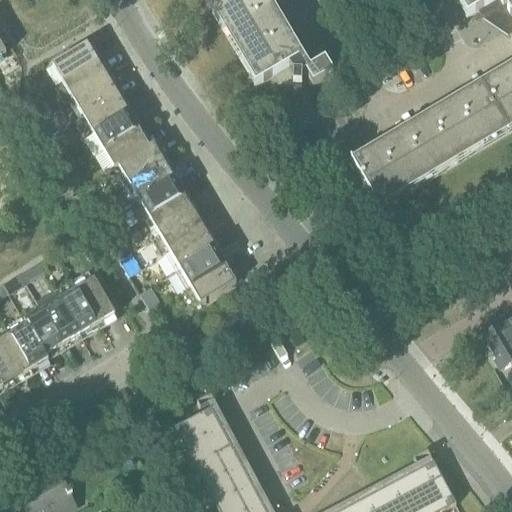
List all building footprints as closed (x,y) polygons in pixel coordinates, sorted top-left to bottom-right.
[(208,0),(261,86),(256,89),(254,90),(255,91),(274,80),(279,88),(285,88),(293,89),(293,90),(302,90),(303,80),(306,78),(314,91),(334,79),(326,65),(322,67),(317,60),(307,59),(305,59),(302,60),(298,63),(285,40),(260,0),(208,0)] [(511,0),(460,0),(470,17),(467,19),(466,20),(466,21),(483,11),(487,18),(489,20),(508,32),(511,35),(511,0)] [(377,9),(363,18),(371,31),(385,23),(377,9)] [(65,88),(99,68),(88,48),(53,69),(65,88)] [(110,85),(99,68),(65,88),(75,106),(110,85)] [(351,165),(376,209),(378,208),(511,127),(511,77),(355,170),(352,165),(351,165)] [(110,85),(75,106),(85,123),(120,102),(110,85)] [(48,119),(38,102),(26,109),(37,126),(48,119)] [(130,120),(120,102),(85,123),(96,140),(130,120)] [(130,120),(96,140),(106,157),(140,136),(130,120)] [(59,135),(54,125),(41,133),(47,142),(59,135)] [(150,152),(140,136),(106,157),(115,173),(119,171),(150,152)] [(59,158),(67,153),(62,145),(54,150),(59,158)] [(154,150),(150,152),(119,171),(130,190),(165,169),(154,150)] [(63,169),(67,177),(77,171),(72,163),(63,169)] [(165,169),(130,190),(140,207),(175,186),(165,169)] [(80,170),(70,177),(74,184),(85,178),(80,170)] [(186,203),(175,186),(140,207),(151,224),(186,203)] [(87,212),(97,207),(92,199),(83,204),(87,212)] [(195,219),(186,203),(151,224),(160,240),(195,219)] [(91,217),(98,229),(107,224),(100,212),(91,217)] [(195,219),(160,240),(171,258),(206,237),(195,219)] [(216,254),(206,237),(171,258),(181,275),(216,254)] [(113,251),(119,263),(127,259),(127,258),(121,246),(113,251)] [(227,271),(216,254),(181,275),(191,292),(227,271)] [(126,275),(129,281),(141,274),(138,268),(126,275)] [(237,288),(227,271),(191,292),(201,309),(237,288)] [(93,283),(76,293),(97,330),(114,320),(93,283)] [(97,330),(76,293),(59,303),(80,340),(97,330)] [(59,303),(41,314),(63,350),(80,340),(59,303)] [(63,350),(41,314),(23,324),(27,330),(45,360),(63,350)] [(511,323),(502,330),(502,329),(501,329),(511,348),(511,323)] [(511,348),(501,329),(482,341),(501,374),(511,367),(511,348)] [(45,360),(27,330),(11,339),(32,375),(48,366),(45,360)] [(168,330),(161,334),(165,341),(172,337),(168,330)] [(11,339),(0,345),(0,362),(14,386),(32,375),(11,339)] [(0,393),(14,386),(0,362),(0,393)] [(263,511),(211,413),(174,433),(216,511),(263,511)] [(157,428),(161,435),(173,429),(169,422),(157,428)] [(413,464),(416,469),(430,461),(427,456),(413,464)] [(73,511),(76,510),(60,481),(72,474),(67,464),(33,482),(39,492),(18,503),(22,511),(73,511)] [(433,467),(347,511),(449,511),(455,509),(433,467)] [(176,474),(163,481),(166,487),(180,480),(176,474)] [(187,511),(175,489),(169,492),(179,511),(187,511)]
